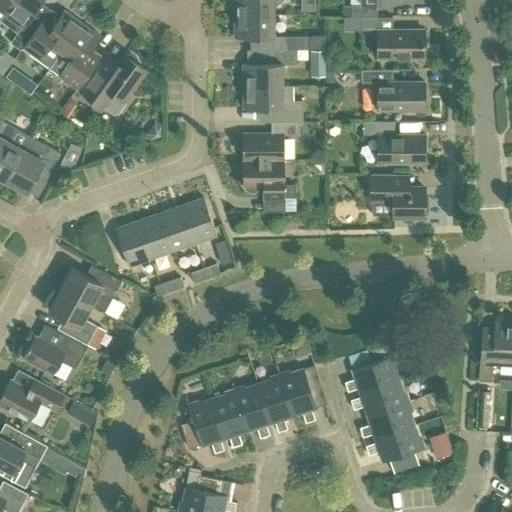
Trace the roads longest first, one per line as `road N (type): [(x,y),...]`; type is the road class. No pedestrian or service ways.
road 1 (residential): [(106,511),(130,409),(154,363),(183,329),(227,298),(288,281),(490,261)]
road 2 (residential): [(41,234),(81,203),(180,173),(197,158),(194,17)]
road 3 (residential): [(469,0),(490,261)]
road 4 (residential): [(256,511),(265,459),(338,443)]
